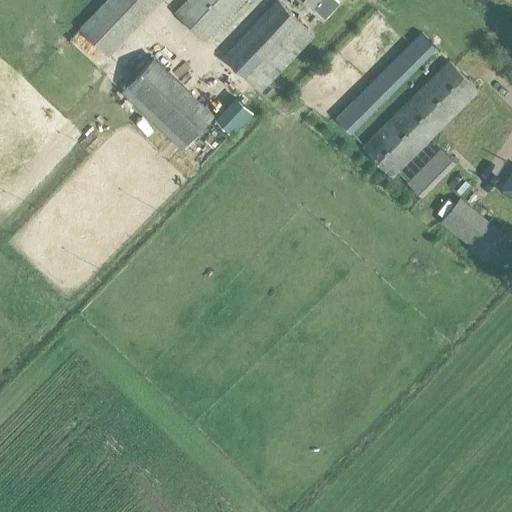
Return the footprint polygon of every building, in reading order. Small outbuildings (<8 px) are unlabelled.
[(105,0),(85,21),(79,28),(94,41),(109,56),(137,28),(163,0),(105,0)] [(186,0),(175,13),(205,41),(231,13),(243,0),(186,0)] [(261,92),(315,34),(279,0),(275,0),(223,56),(261,92)] [(409,43),(335,117),(352,134),(393,93),(434,53),(439,48),(437,47),(432,41),(426,36),(422,31),(409,43)] [(184,149),(216,114),(153,57),(121,92),(184,149)] [(383,125),(362,146),(373,157),(375,159),(377,161),(378,162),(389,173),(393,177),(478,92),(480,90),(478,88),(474,84),(473,83),(460,70),(449,59),(406,102),(383,125)] [(305,96),(321,114),(341,96),(333,88),(342,81),(333,71),(305,96)] [(232,133),(252,112),(238,99),(218,120),(232,133)] [(423,196),(456,163),(441,148),(408,181),(423,196)] [(490,188),(507,171),(499,163),(482,180),(490,188)] [(511,197),(511,172),(500,189),(511,197)] [(458,200),(441,222),(442,222),(451,230),(455,233),(467,243),(474,249),(492,264),(494,265),(495,264),(508,248),(511,243),(511,240),(478,213),(463,200),(460,198),(459,200),(458,200)]
